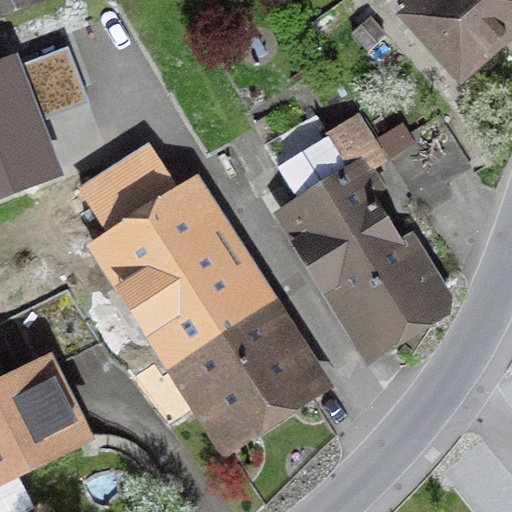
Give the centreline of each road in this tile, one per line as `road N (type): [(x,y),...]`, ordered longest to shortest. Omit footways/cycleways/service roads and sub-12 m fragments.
road 1 (residential): [(458,372),(325,511)]
road 2 (residential): [(511,257),(458,372)]
